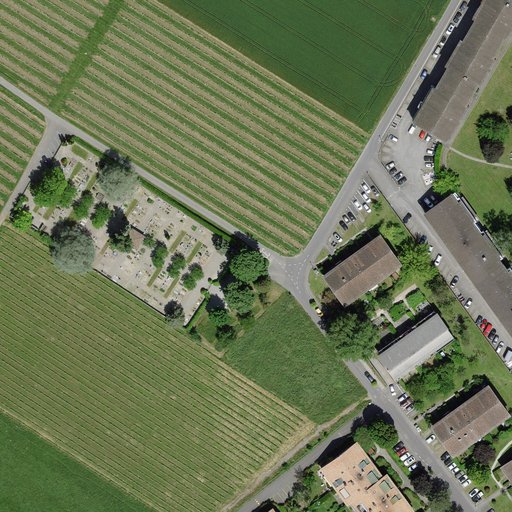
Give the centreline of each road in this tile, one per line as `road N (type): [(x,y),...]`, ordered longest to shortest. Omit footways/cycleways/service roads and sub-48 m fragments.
road 1 (residential): [(457,0),(294,279)]
road 2 (unclassified): [(57,120),(271,255),(294,279)]
road 3 (residential): [(381,402),(245,511)]
road 4 (unclassified): [(294,279),(381,402)]
road 5 (unclassified): [(381,402),(469,511)]
